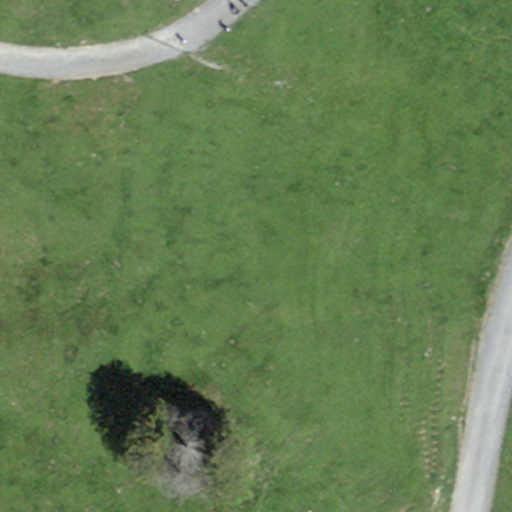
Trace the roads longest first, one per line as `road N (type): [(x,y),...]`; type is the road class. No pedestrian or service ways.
road 1 (track): [(236,0),(166,46),(91,64),(0,59)]
road 2 (track): [(467,511),(511,299)]
